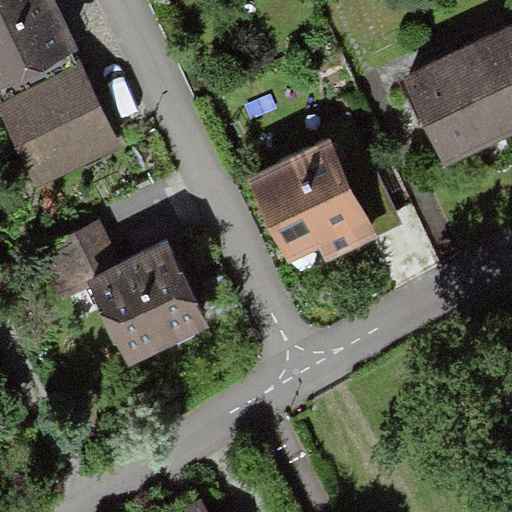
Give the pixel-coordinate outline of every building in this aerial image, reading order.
[(57,0),(0,0),(0,102),(40,186),(123,147),(78,53),(82,51),(57,0)] [(511,134),(511,26),(470,45),(511,135),(511,134)] [(511,135),(470,45),(403,76),(445,166),(511,135)] [(332,139),(250,178),(289,260),(317,247),(323,260),(377,235),(332,139)] [(103,222),(38,253),(61,302),(92,288),(127,365),(210,327),(171,241),(123,263),(118,253),(103,222)] [(217,511),(206,492),(170,511),(217,511)]
